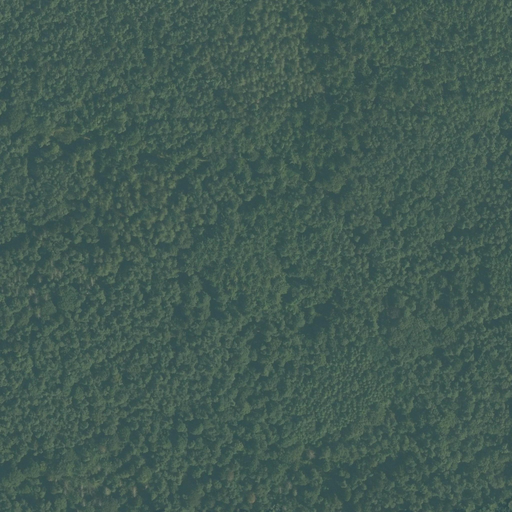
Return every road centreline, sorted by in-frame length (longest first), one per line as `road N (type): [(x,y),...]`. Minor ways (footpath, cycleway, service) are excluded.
road 1 (track): [(344,174),(383,282),(395,375),(468,443),(508,511)]
road 2 (track): [(344,174),(105,142),(24,118),(0,99)]
road 3 (track): [(379,0),(320,30),(329,127),(344,174)]
